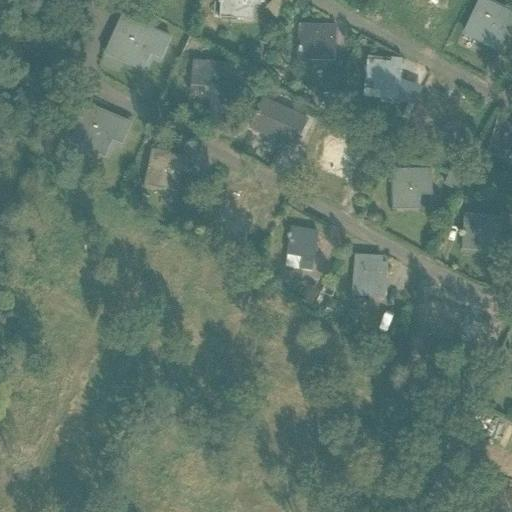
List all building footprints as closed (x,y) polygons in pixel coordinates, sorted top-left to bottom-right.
[(154,0),(154,2),(181,15),(188,0),(154,0)] [(220,19),(252,21),(253,2),(264,3),(263,0),(220,0),(221,5),(220,19)] [(278,19),(293,0),(272,0),(266,8),(278,19)] [(511,11),(487,0),(480,0),(464,34),(465,35),(467,31),(482,38),(480,42),(498,50),(506,35),(509,36),(511,30),(511,11)] [(108,51),(125,59),(123,61),(143,70),(150,55),(153,56),(156,50),(163,53),(170,38),(122,17),(106,54),(107,54),(108,51)] [(182,18),(178,26),(186,30),(190,22),(182,18)] [(334,63),(335,27),(298,26),(297,62),(334,63)] [(251,47),(245,63),(256,68),(263,52),(251,47)] [(239,98),(241,80),(224,78),(225,64),(206,63),(206,61),(193,60),(191,84),(211,86),(208,113),(227,114),(228,97),(239,98)] [(396,102),(401,61),(391,60),(391,64),(368,62),(365,86),(382,88),(381,100),(396,102)] [(337,87),(329,100),(345,109),(353,96),(337,87)] [(435,88),(415,123),(441,138),(461,102),(435,88)] [(250,129),(294,150),(307,121),(263,100),(250,129)] [(127,141),(133,126),(85,106),(70,142),(71,143),(72,140),(89,147),(87,150),(107,158),(114,142),(117,144),(120,138),(127,141)] [(478,110),(474,118),(482,122),(486,114),(478,110)] [(488,156),(503,160),(506,148),(511,149),(511,126),(497,123),(488,156)] [(330,129),(317,153),(364,177),(376,153),(330,129)] [(147,170),(144,186),(171,192),(177,193),(182,169),(187,170),(190,158),(151,150),(147,170)] [(431,195),(430,171),(391,171),(391,205),(407,205),(407,209),(418,209),(418,195),(431,195)] [(451,173),(445,186),(458,191),(464,178),(451,173)] [(229,181),(211,217),(238,230),(256,195),(229,181)] [(467,182),(463,193),(475,198),(479,186),(467,182)] [(269,216),(261,212),(257,220),(265,224),(269,216)] [(480,251),(490,252),(492,235),(500,235),(502,218),(495,217),(495,219),(465,216),(463,246),(480,247),(480,251)] [(176,219),(173,230),(186,234),(189,222),(176,219)] [(311,272),(317,234),(291,230),(287,257),(302,260),(300,270),(311,272)] [(385,281),(386,266),(381,266),(381,260),(355,258),(353,291),(368,292),(368,296),(378,297),(378,299),(384,299),(384,289),(379,289),(380,280),(385,281)] [(307,288),(300,299),(311,305),(318,294),(307,288)] [(424,289),(403,335),(430,347),(451,301),(424,289)] [(338,306),(330,303),(327,310),(334,313),(338,306)]
